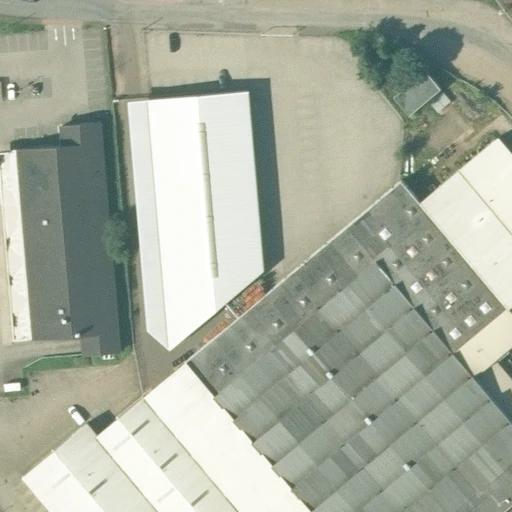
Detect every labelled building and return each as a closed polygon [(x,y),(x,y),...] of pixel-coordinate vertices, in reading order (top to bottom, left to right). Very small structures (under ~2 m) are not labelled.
[(426,70),(395,96),(410,115),(441,88),(426,70)] [(130,101),(149,329),(170,348),(264,270),(249,91),(130,101)] [(101,127),(68,130),(69,142),(0,149),(18,340),(82,334),(83,354),(120,351),(101,127)] [(511,158),(496,139),(459,170),(511,232),(511,158)] [(511,306),(511,232),(459,170),(421,202),(510,307),(511,306)] [(403,179),(187,361),(310,511),(502,511),(511,504),(511,382),(493,359),(511,342),(511,309),(510,307),(421,202),(403,179)] [(166,379),(144,397),(240,511),(310,511),(187,361),(166,379)] [(240,511),(144,397),(98,435),(88,422),(25,475),(56,511),(240,511)]
